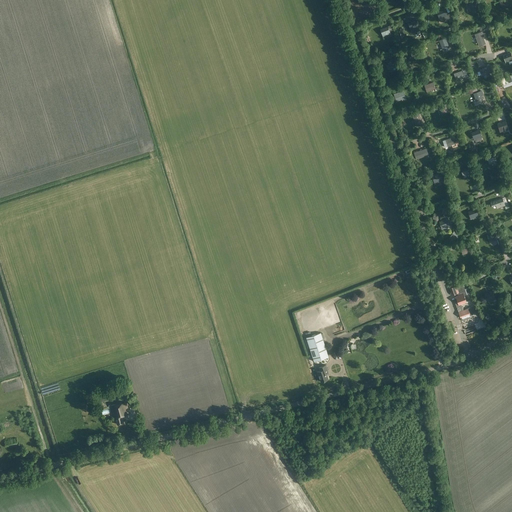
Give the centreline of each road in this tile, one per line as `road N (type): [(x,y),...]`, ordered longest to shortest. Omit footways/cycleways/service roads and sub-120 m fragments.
road 1 (unclassified): [(0,479),(469,357)]
road 2 (residential): [(418,215),(374,94)]
road 3 (residential): [(374,94),(469,59),(494,59)]
